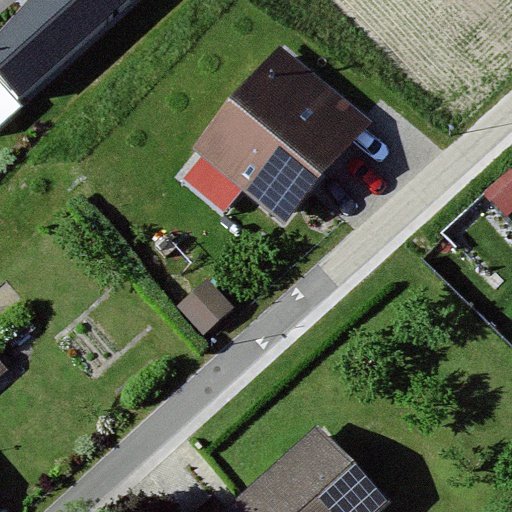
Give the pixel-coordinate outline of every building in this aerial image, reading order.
[(39,0),(0,43),(0,87),(16,107),(137,0),(39,0)] [(378,125),(281,44),(189,152),(287,234),(378,125)] [(511,213),(511,166),(489,189),(511,213)] [(209,279),(176,307),(201,336),(234,308),(209,279)] [(375,511),(312,435),(225,507),(229,511),(375,511)]
